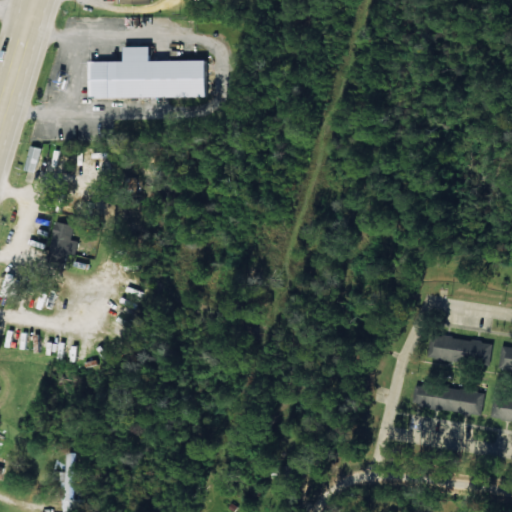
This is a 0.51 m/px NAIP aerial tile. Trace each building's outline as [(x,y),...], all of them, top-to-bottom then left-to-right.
[(212,60),(155,61),(155,46),(129,47),(129,60),(94,61),(95,98),(213,96),(212,60)] [(45,148),(32,145),(25,169),(38,172),(45,148)] [(53,255),(77,257),(79,240),(75,240),(76,223),(55,222),(53,255)] [(437,355),(492,365),(496,343),(442,333),(437,355)] [(121,351),(114,338),(98,347),(104,359),(121,351)] [(501,364),(511,366),(511,342),(507,342),(501,364)] [(416,405),(484,413),(487,391),(419,383),(416,405)] [(502,415),(511,417),(511,394),(507,393),(502,415)] [(80,452),(70,451),(69,470),(65,470),(64,511),(89,511),(89,498),(79,498),(80,452)]
